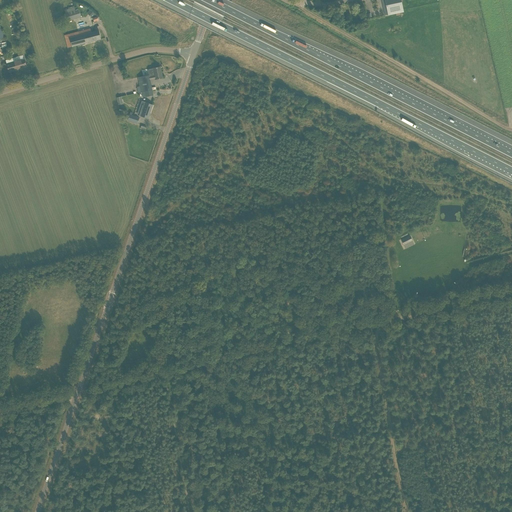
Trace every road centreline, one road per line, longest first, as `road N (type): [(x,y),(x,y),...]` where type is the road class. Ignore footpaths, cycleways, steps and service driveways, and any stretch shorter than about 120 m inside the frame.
road 1 (tertiary): [(33,511),(193,54)]
road 2 (motorway): [(173,0),(511,171)]
road 3 (motorway): [(511,153),(208,0)]
road 4 (track): [(297,5),(511,128)]
road 5 (unclassified): [(0,91),(144,50),(193,54)]
